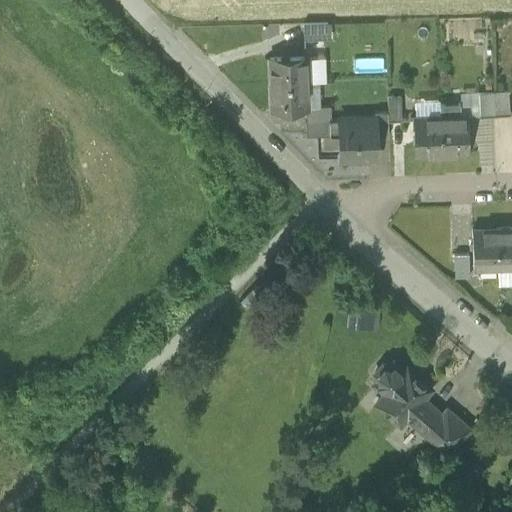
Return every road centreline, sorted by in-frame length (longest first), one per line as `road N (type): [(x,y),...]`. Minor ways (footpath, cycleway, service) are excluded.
road 1 (track): [(6,511),(322,197)]
road 2 (unclassified): [(126,0),(322,197)]
road 3 (residential): [(322,197),(511,367)]
road 4 (residential): [(322,197),(511,185)]
